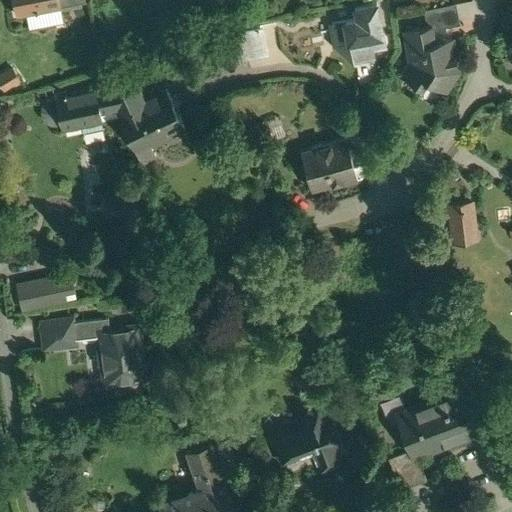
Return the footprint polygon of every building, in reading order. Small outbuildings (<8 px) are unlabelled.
[(12,0),(15,13),(60,4),(59,0),(12,0)] [(357,16),(344,18),(348,39),(383,32),(376,0),(355,4),(357,16)] [(456,0),(436,4),(440,25),(460,21),(456,0)] [(436,4),(423,7),(426,22),(431,21),(433,26),(440,25),(436,4)] [(344,18),(331,21),(336,41),(348,39),(344,18)] [(426,22),(406,27),(412,58),(403,71),(422,84),(427,75),(444,86),(457,67),(451,35),(443,37),(434,31),(433,26),(431,21),(426,22)] [(260,23),(236,27),(246,54),(265,50),(260,23)] [(383,32),(348,39),(355,59),(373,55),(371,43),(384,40),(383,32)] [(189,69),(175,41),(161,46),(175,78),(191,71),(190,68),(189,69)] [(11,64),(0,71),(0,78),(5,87),(20,77),(11,64)] [(132,73),(111,82),(117,105),(120,110),(118,110),(141,158),(155,151),(150,139),(184,123),(165,81),(151,88),(153,93),(144,97),(132,73)] [(109,80),(54,90),(61,125),(103,117),(101,107),(117,105),(111,82),(109,80)] [(364,131),(346,136),(354,162),(371,158),(364,131)] [(346,135),(301,148),(305,164),(304,166),(308,180),(310,182),(311,186),(329,181),(330,184),(357,177),(354,162),(346,136),(346,135)] [(452,238),(479,237),(477,197),(451,198),(452,238)] [(70,270),(60,272),(64,288),(74,286),(70,270)] [(60,272),(17,282),(23,305),(66,296),(64,288),(60,272)] [(73,315),(41,319),(44,345),(76,341),(75,334),(73,319),(73,315)] [(108,315),(73,319),(75,334),(100,331),(100,328),(110,326),(108,315)] [(110,326),(100,328),(100,331),(102,345),(96,346),(98,362),(104,362),(106,379),(144,375),(137,323),(110,326)] [(465,384),(396,411),(409,447),(412,455),(417,453),(482,428),(465,384)] [(347,464),(341,439),(343,439),(337,412),(328,415),(324,400),(302,406),(306,424),(275,432),(282,460),(317,452),(322,470),(347,464)] [(211,441),(186,449),(198,486),(223,478),(211,441)] [(409,447),(388,455),(400,487),(426,477),(417,453),(412,455),(409,447)] [(198,486),(162,498),(166,511),(234,511),(223,478),(198,486)]
